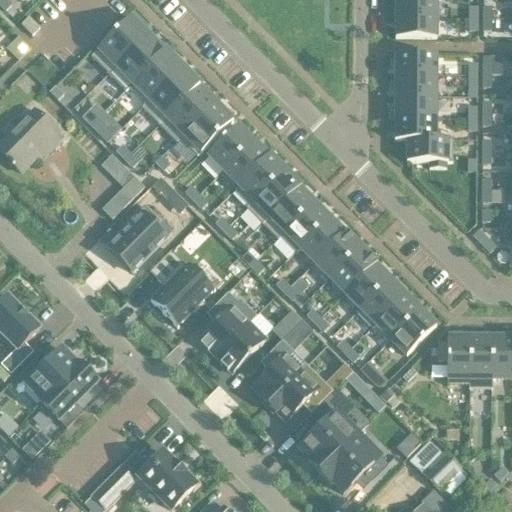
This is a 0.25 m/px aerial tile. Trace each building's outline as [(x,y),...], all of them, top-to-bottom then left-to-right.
[(11,9),(3,0),(0,3),(0,8),(5,14),(11,9)] [(436,0),(395,0),(395,22),(436,22),(436,16),(436,0)] [(468,22),(477,22),(477,10),(468,10),(468,22)] [(483,22),(491,22),(491,10),(483,10),(483,22)] [(29,20),(21,27),(32,38),(39,30),(29,20)] [(130,21),(98,53),(91,59),(109,78),(116,71),(115,70),(147,39),(130,21)] [(436,22),(395,22),(395,42),(436,42),(436,22)] [(468,22),(468,34),(477,34),(477,22),(468,22)] [(483,22),(483,34),(491,34),(491,22),(483,22)] [(116,71),(132,87),(164,56),(147,39),(115,70),(116,71)] [(128,90),(145,107),(146,108),(181,73),(164,56),(132,87),(128,90)] [(436,59),(395,58),(394,78),(436,78),(436,59)] [(491,59),(483,59),(483,67),(482,79),(491,79),(491,67),(491,59)] [(468,79),(476,79),(476,67),(468,67),(468,79)] [(159,128),(198,90),(181,73),(146,108),(145,107),(142,110),(159,128)] [(436,78),(394,78),(394,100),(436,100),(436,78)] [(468,79),(468,91),(476,91),(476,79),(468,79)] [(491,79),(482,79),(482,91),(491,91),(491,79)] [(49,95),(58,104),(63,98),(55,89),(49,95)] [(198,90),(159,128),(177,146),(180,143),(179,142),(215,107),(198,90)] [(436,100),(394,100),(394,121),(436,122),(436,100)] [(491,105),(482,105),(482,117),(490,117),(491,105)] [(179,142),(180,143),(197,160),(200,156),(232,125),(215,107),(179,142)] [(468,122),(476,122),(476,110),(468,110),(468,122)] [(62,143),(34,115),(0,148),(0,157),(9,167),(8,169),(11,172),(13,170),(20,177),(45,153),(48,157),(62,143)] [(90,129),(96,123),(88,115),(82,120),(90,129)] [(490,129),(490,117),(482,117),(482,129),(490,129)] [(436,122),(394,121),(394,143),(452,143),(436,143),(436,138),(436,122)] [(468,134),(476,134),(476,122),(468,122),(468,134)] [(104,132),(96,123),(90,129),(98,137),(104,132)] [(237,129),(207,158),(223,174),(253,145),(237,129)] [(452,143),(394,143),(394,144),(406,144),(406,166),(429,166),(429,172),(445,172),(445,166),(452,166),(452,143)] [(490,144),(482,144),(482,156),(490,156),(490,144)] [(238,190),(268,160),(267,160),(253,145),(223,174),(238,189),(238,190)] [(124,163),(130,157),(121,149),(116,155),(124,163)] [(490,168),(490,156),(482,156),(482,168),(490,168)] [(138,166),(130,157),(124,163),(132,171),(138,166)] [(112,222),(144,190),(112,158),(101,169),(123,191),(102,212),(112,222)] [(250,208),(285,174),(269,158),(267,160),(268,160),(238,190),(238,189),(234,192),(249,208),(250,208)] [(164,174),(169,169),(161,160),(155,166),(164,174)] [(477,161),(469,161),(469,174),(477,174),(477,161)] [(298,191),(299,192),(301,190),(285,174),(250,208),(249,208),(246,211),(262,227),(298,191)] [(160,181),(152,190),(157,195),(166,187),(161,182),(160,181)] [(490,182),(482,182),(482,194),(490,194),(490,182)] [(185,196),(193,204),(199,198),(190,190),(185,196)] [(313,207),(299,192),(298,191),(262,227),(278,243),(284,236),(313,207)] [(490,206),(490,194),(482,194),(482,206),(490,206)] [(207,207),(199,198),(193,204),(201,212),(207,207)] [(299,251),(329,222),(313,207),(284,236),(299,251)] [(120,241),(108,253),(131,276),(166,241),(155,230),(160,225),(144,209),(115,237),(120,241)] [(490,213),(482,213),(482,226),(490,226),(490,213)] [(215,227),(223,235),(229,229),(221,221),(215,227)] [(314,266),(344,237),(343,237),(329,222),(299,251),(314,266)] [(237,238),(229,229),(223,235),(232,243),(237,238)] [(487,242),(478,233),(473,239),(481,247),(487,242)] [(361,251),(345,235),(343,237),(344,237),(314,266),(329,282),(361,251)] [(495,250),(487,242),(481,247),(489,256),(495,250)] [(345,297),(374,268),(375,269),(376,267),(361,251),(329,282),(345,297)] [(170,254),(149,275),(165,291),(152,304),(151,304),(150,304),(177,332),(178,331),(177,330),(191,316),(193,319),(205,308),(202,305),(213,294),(214,295),(215,294),(187,267),(187,268),(187,269),(186,270),(170,254)] [(241,261),(250,270),(255,264),(247,256),(241,261)] [(264,272),(255,264),(250,270),(258,278),(264,272)] [(360,313),(389,283),(375,269),(374,268),(345,297),(360,313)] [(276,288),(284,296),(290,291),(281,282),(276,288)] [(375,328),(404,299),(389,283),(360,313),(375,328)] [(298,299),(290,291),(284,296),(292,305),(298,299)] [(215,326),(197,343),(214,360),(249,326),(249,327),(256,320),(238,303),(236,304),(228,296),(206,317),(215,326)] [(390,343),(420,314),(404,299),(375,328),(390,343)] [(39,333),(27,321),(19,312),(7,300),(0,307),(0,336),(16,352),(0,368),(10,378),(33,355),(25,347),(39,333)] [(312,313),(306,318),(315,327),(320,321),(312,313)] [(288,317),(277,328),(287,338),(298,328),(301,325),(291,314),(288,317)] [(390,343),(406,359),(435,330),(420,314),(390,343)] [(320,321),(315,327),(323,335),(328,330),(320,321)] [(249,326),(214,360),(231,377),(265,343),(249,327),(249,326)] [(447,346),(438,346),(438,365),(447,365),(447,388),(468,388),(469,388),(470,341),(447,341),(447,346)] [(469,388),(468,388),(468,392),(492,393),(492,383),(491,383),(491,341),(470,341),(469,388)] [(491,383),(492,383),(511,383),(511,341),(511,342),(491,341),(491,383)] [(268,374),(251,391),(260,400),(259,402),(267,410),(307,370),(281,344),(260,366),(268,374)] [(336,349),(345,358),(350,352),(342,344),(336,349)] [(34,362),(17,379),(42,404),(79,367),(77,368),(61,352),(42,371),(34,362)] [(359,360),(350,352),(345,358),(353,366),(359,360)] [(0,368),(0,367),(0,380),(4,384),(10,378),(0,368)] [(42,404),(40,406),(66,432),(83,415),(75,406),(97,385),(79,367),(42,404)] [(365,367),(360,373),(368,381),(374,376),(365,367)] [(341,370),(336,376),(343,384),(345,382),(352,375),(344,368),(341,370)] [(307,370),(267,410),(275,418),(276,416),(285,425),(302,408),(311,417),(332,395),(307,370)] [(352,375),(345,382),(354,392),(358,387),(361,385),(355,378),(352,375)] [(310,440),(298,452),(308,463),(306,465),(318,477),(357,438),(335,415),(347,403),(336,392),(309,419),(320,430),(310,440)] [(393,398),(388,392),(379,401),(385,406),(393,398)] [(410,436),(395,451),(405,461),(420,447),(410,436)] [(357,438),(318,477),(330,488),(332,487),(343,497),(354,486),(365,475),(372,482),(387,468),(357,438)] [(429,444),(409,465),(420,477),(441,455),(429,444)] [(29,445),(22,452),(32,463),(40,455),(29,445)] [(6,446),(0,451),(0,455),(5,461),(12,453),(6,446)] [(5,461),(12,468),(19,460),(12,453),(5,461)] [(134,457),(92,499),(104,511),(137,480),(169,511),(172,511),(196,489),(184,478),(184,477),(174,467),(162,455),(147,470),(134,457)] [(459,473),(443,457),(441,455),(420,477),(419,478),(437,495),(459,473)] [(499,485),(508,476),(502,471),(494,479),(499,485)] [(482,491),(487,497),(496,488),(490,482),(482,491)] [(448,511),(432,495),(420,507),(423,510),(420,511),(448,511)]
